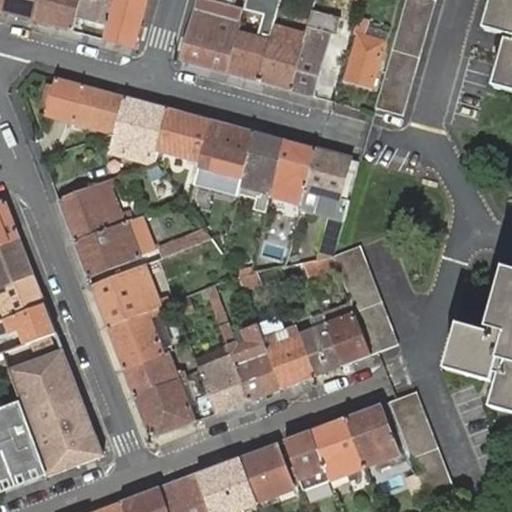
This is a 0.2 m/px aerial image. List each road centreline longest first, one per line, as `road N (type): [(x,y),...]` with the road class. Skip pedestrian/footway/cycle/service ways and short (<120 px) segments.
road 1 (residential): [(0,171),(23,163),(141,474)]
road 2 (residential): [(373,385),(141,474)]
road 3 (residential): [(150,83),(342,134)]
road 4 (residential): [(150,83),(0,38)]
